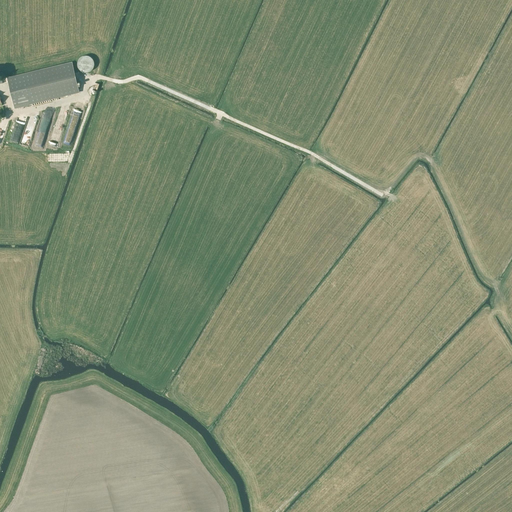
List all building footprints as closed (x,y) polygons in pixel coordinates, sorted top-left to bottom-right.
[(77,63),(77,64),(77,65),(77,66),(78,66),(78,67),(78,68),(79,68),(79,69),(80,69),(80,70),(81,70),(81,71),(82,71),(83,71),(83,72),(84,72),(85,72),(86,72),(87,72),(88,72),(88,71),(89,71),(90,71),(90,70),(91,70),(91,69),(92,69),(92,68),(93,68),(93,67),(93,66),(94,66),(94,65),(94,64),(94,63),(94,62),(94,61),(93,61),(93,60),(93,59),(92,59),(92,58),(91,58),(91,57),(90,57),(90,56),(89,56),(88,56),(88,55),(87,55),(86,55),(85,55),(84,55),(83,55),(83,56),(82,56),(81,56),(81,57),(80,57),(80,58),(79,58),(79,59),(78,59),(78,60),(78,61),(77,61),(77,62),(77,63)] [(7,78),(14,108),(30,105),(30,104),(79,92),(72,62),(7,78)] [(45,108),(35,142),(42,144),(52,110),(45,108)] [(72,131),(74,131),(75,124),(72,124),(72,125),(68,124),(64,141),(66,142),(67,139),(70,140),(72,131)] [(13,128),(11,136),(19,138),(21,130),(13,128)]
